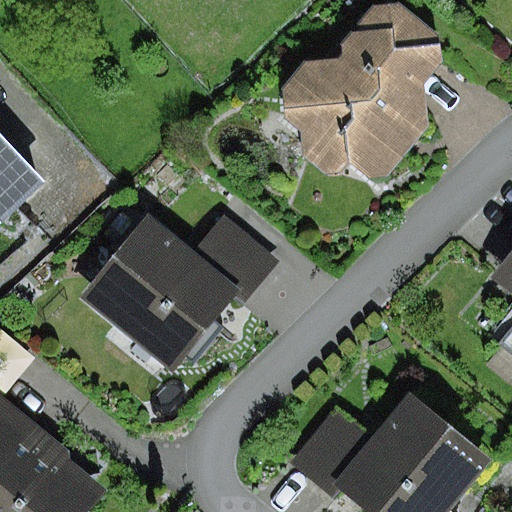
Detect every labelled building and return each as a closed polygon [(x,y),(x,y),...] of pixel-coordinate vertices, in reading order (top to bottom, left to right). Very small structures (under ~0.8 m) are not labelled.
[(344,59),(309,63),(287,91),(287,121),(304,132),(304,158),(332,176),(347,161),(373,178),(390,178),(432,126),(427,88),(446,61),(444,44),(436,32),(401,4),(376,6),(346,46),(347,54),(344,59)] [(0,130),(0,221),(3,224),(48,182),(0,130)] [(223,216),(195,250),(253,296),(280,263),(223,216)] [(154,220),(87,301),(178,375),(244,294),(154,220)] [(511,265),(500,281),(511,290),(511,335),(505,344),(511,349),(511,265)] [(0,511),(88,511),(107,489),(71,460),(73,449),(0,390),(0,511)] [(453,511),(494,462),(412,397),(340,487),(371,511),(453,511)] [(335,409),(293,465),(330,493),(372,437),(335,409)]
